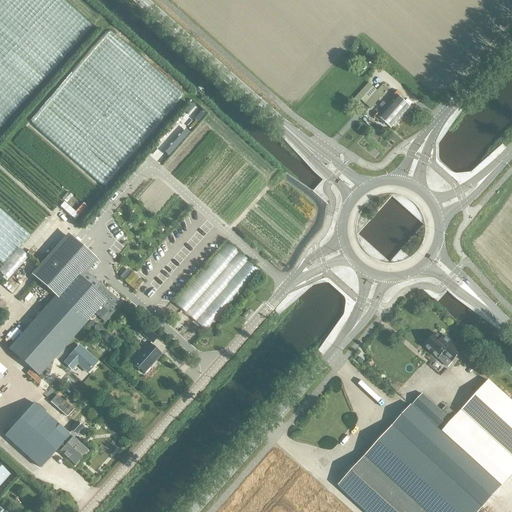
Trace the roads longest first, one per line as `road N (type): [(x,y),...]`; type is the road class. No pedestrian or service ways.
road 1 (tertiary): [(270,306),(85,511)]
road 2 (secondary): [(319,157),(141,0)]
road 3 (secondary): [(191,511),(349,335)]
road 4 (unclassified): [(431,128),(511,38)]
